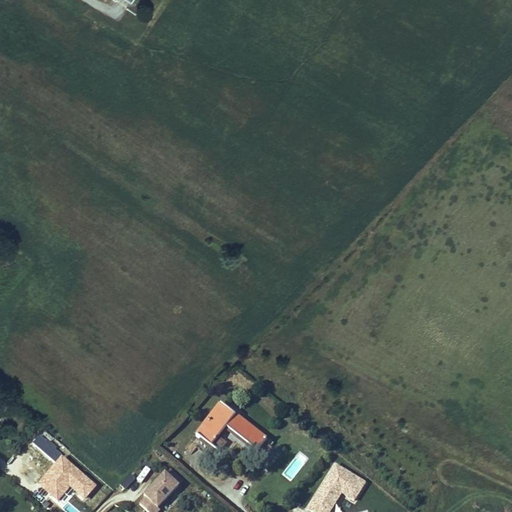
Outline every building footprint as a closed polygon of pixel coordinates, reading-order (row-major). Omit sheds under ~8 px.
[(232,411),(226,405),(198,437),(222,457),(228,450),(221,443),(231,432),(262,459),(266,455),(264,453),(273,443),(270,441),(272,439),(268,435),(265,439),(242,419),(247,414),(237,405),(232,411)] [(43,437),(36,445),(58,463),(65,455),(43,437)] [(6,451),(2,456),(11,465),(16,460),(6,451)] [(334,466),(307,511),(309,511),(331,511),(341,495),(356,503),(366,485),(334,466)] [(171,479),(149,501),(152,505),(147,510),(149,511),(162,511),(184,491),(171,479)]
